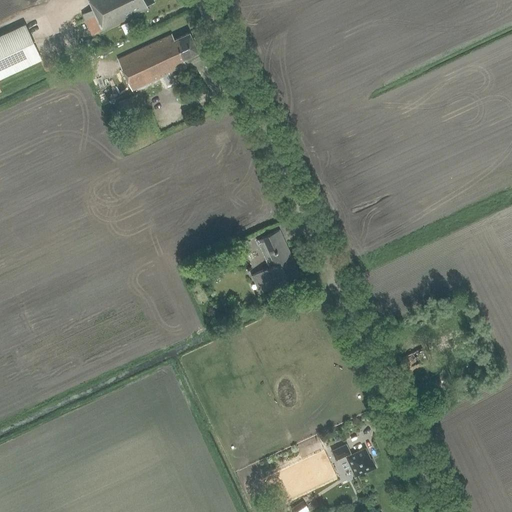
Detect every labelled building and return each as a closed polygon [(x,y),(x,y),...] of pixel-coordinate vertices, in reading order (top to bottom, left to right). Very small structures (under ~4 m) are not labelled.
[(87,0),(92,10),(82,14),(91,35),(148,10),(146,5),(154,2),(153,0),(87,0)] [(24,24),(0,35),(0,77),(41,59),(24,24)] [(171,35),(118,59),(132,90),(168,74),(168,73),(176,69),(175,67),(184,63),(183,60),(198,53),(189,33),(174,40),(171,35)] [(180,73),(173,76),(176,84),(183,81),(180,73)] [(137,93),(118,101),(128,126),(148,118),(137,93)] [(117,109),(110,112),(115,123),(121,121),(117,109)] [(269,267),(251,275),(259,293),(300,275),(279,230),(256,240),(269,267)] [(199,265),(189,270),(192,275),(202,270),(199,265)] [(346,443),(332,450),(336,459),(345,454),(355,475),(365,470),(366,471),(375,467),(371,458),(370,458),(365,447),(351,454),(346,443)] [(303,500),(291,508),(292,511),(306,511),(309,510),(303,500)]
